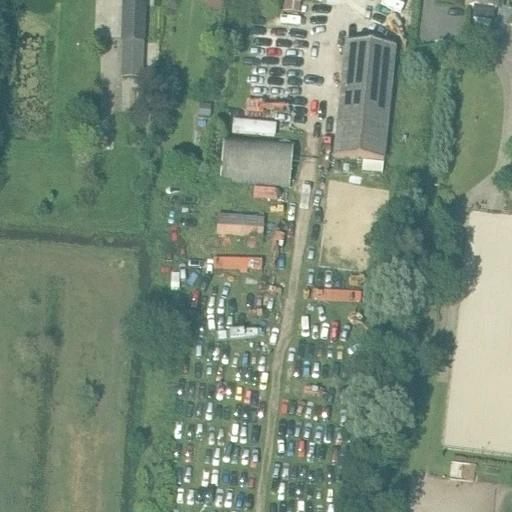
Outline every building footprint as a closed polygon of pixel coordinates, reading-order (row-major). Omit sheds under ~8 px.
[(123,0),(121,78),(155,79),(157,44),(143,43),(143,0),(123,0)] [(224,13),(226,1),(218,0),(207,0),(206,11),(224,13)] [(284,1),(283,12),(299,14),(300,3),(284,1)] [(346,42),(339,132),(337,152),(385,156),(393,45),(346,42)] [(198,105),(198,117),(210,117),(210,105),(198,105)] [(220,184),(287,189),(291,146),(224,141),(220,184)] [(220,215),(219,235),(266,237),(267,217),(220,215)] [(251,274),(252,260),(214,257),(213,272),(251,274)] [(364,288),(314,286),(314,301),(364,303),(364,288)]
